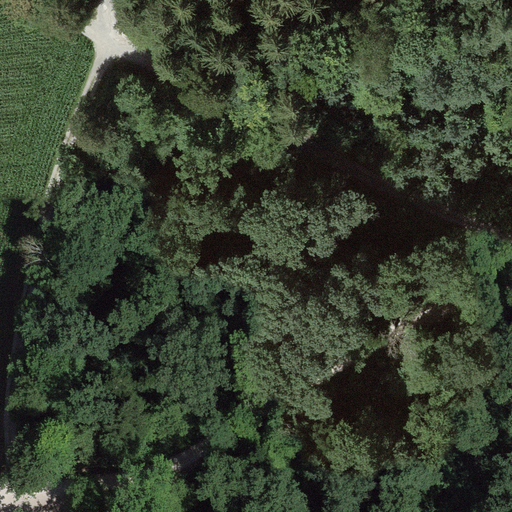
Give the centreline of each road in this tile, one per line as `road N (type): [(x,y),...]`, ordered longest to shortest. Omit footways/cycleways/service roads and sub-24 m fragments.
road 1 (track): [(511,231),(102,39),(41,0)]
road 2 (track): [(13,495),(7,397),(36,225),(102,39)]
road 3 (track): [(511,272),(399,322),(146,474)]
road 4 (track): [(146,474),(0,497)]
